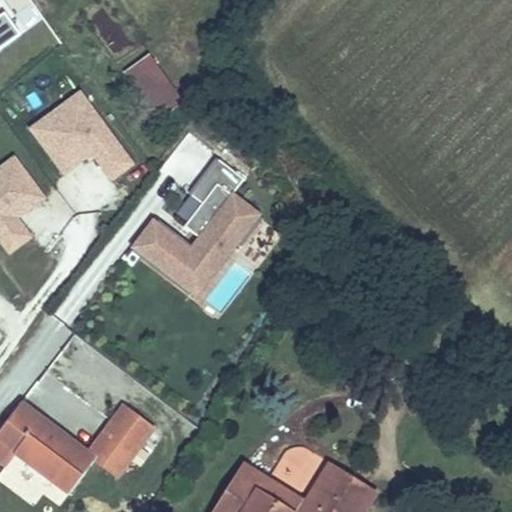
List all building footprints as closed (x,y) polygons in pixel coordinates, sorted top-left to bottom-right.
[(0,0),(0,54),(22,38),(0,7),(0,0)] [(149,56),(123,75),(159,122),(184,103),(149,56)] [(79,91),(26,131),(64,180),(91,159),(111,186),(137,167),(79,91)] [(0,167),(0,255),(3,260),(34,242),(20,218),(45,204),(19,157),(0,167)] [(128,253),(201,302),(260,214),(209,180),(196,199),(202,204),(181,235),(153,216),(128,253)] [(55,493),(84,461),(16,400),(0,417),(0,457),(6,450),(55,493)] [(123,417),(84,461),(111,485),(146,444),(150,440),(123,417)] [(218,465),(194,511),(340,511),(356,483),(308,459),(287,500),(218,465)]
